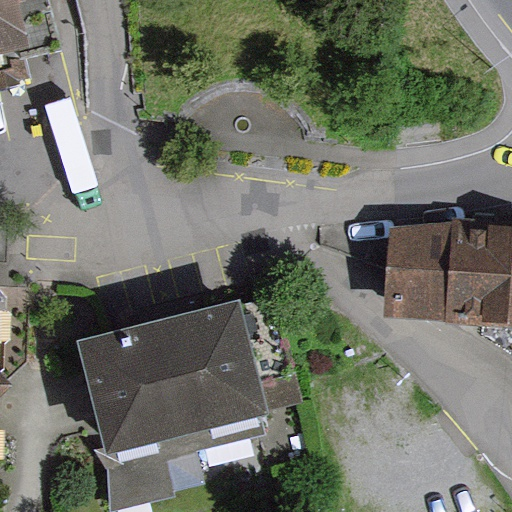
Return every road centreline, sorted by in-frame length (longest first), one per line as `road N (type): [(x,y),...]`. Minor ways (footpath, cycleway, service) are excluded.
road 1 (residential): [(282,206),(321,283),(425,348),(511,428)]
road 2 (residential): [(511,177),(282,206)]
road 3 (residential): [(94,0),(106,185)]
road 4 (residential): [(282,206),(172,202),(106,185)]
